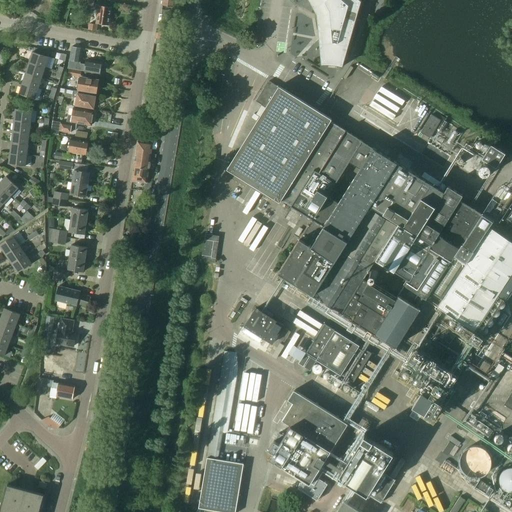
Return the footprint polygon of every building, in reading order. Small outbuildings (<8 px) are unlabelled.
[(174,0),(163,0),(163,5),(162,14),(171,16),(172,11),(174,12),(174,7),(173,7),(174,0)] [(309,0),(317,13),(321,64),(326,64),(330,64),(334,65),(339,65),(343,66),(362,1),(360,0),(309,0)] [(108,24),(111,8),(101,6),(101,5),(96,4),(95,9),(99,10),(97,23),(108,24)] [(163,45),(168,18),(162,17),(161,22),(158,22),(155,43),(163,45)] [(52,69),(55,59),(33,51),(29,61),(45,66),(52,69)] [(102,62),(87,60),(86,65),(73,62),(72,69),(100,73),(102,62)] [(42,77),(45,66),(29,61),(26,72),(42,77)] [(82,71),(69,69),(68,75),(81,77),(82,71)] [(38,88),(42,77),(26,72),(22,83),(38,88)] [(98,80),(81,77),(79,89),(96,92),(98,80)] [(332,119),(288,91),(280,86),(279,87),(269,81),(268,81),(256,101),(266,108),(227,168),(227,169),(228,169),(279,202),(280,202),(281,200),(312,219),(278,273),(314,295),(314,296),(396,347),(420,308),(399,295),(396,299),(363,278),(376,258),(409,279),(405,285),(426,298),(431,291),(442,299),(437,306),(484,337),(508,300),(507,299),(511,290),(511,241),(489,227),(494,221),(468,204),(470,202),(462,197),(463,195),(448,186),(444,192),(331,120),(332,120),(332,119)] [(35,98),(38,88),(22,83),(19,93),(35,98)] [(96,96),(78,93),(79,91),(74,90),(73,97),(77,97),(76,105),(94,108),(96,96)] [(16,108),(15,119),(31,121),(33,110),(16,108)] [(93,112),(74,108),(73,115),(68,114),(67,123),(61,122),(59,130),(71,132),(73,121),(91,124),(93,112)] [(430,138),(441,121),(431,115),(420,132),(430,138)] [(30,133),(31,121),(15,119),(13,131),(30,133)] [(28,144),(30,133),(13,131),(12,142),(28,144)] [(88,141),(71,138),(69,151),(86,154),(88,141)] [(153,142),(148,142),(138,140),(136,154),(156,157),(156,154),(151,153),(153,142)] [(27,155),(28,144),(12,142),(10,153),(27,155)] [(482,159),(496,168),(505,154),(491,145),(482,159)] [(32,156),(27,155),(10,153),(9,163),(31,166),(32,156)] [(55,153),(54,159),(81,163),(82,157),(55,153)] [(150,159),(156,160),(156,157),(136,154),(134,167),(149,169),(150,159)] [(74,163),(60,161),(59,168),(73,170),(74,163)] [(147,182),(149,169),(134,167),(131,189),(145,191),(147,182)] [(90,173),(75,170),(73,182),(88,185),(90,173)] [(19,187),(6,176),(0,182),(0,183),(12,195),(19,187)] [(43,183),(32,176),(29,182),(40,189),(43,183)] [(86,197),(88,185),(73,182),(71,195),(86,197)] [(12,195),(0,183),(0,199),(4,203),(12,195)] [(69,194),(55,192),(54,198),(68,200),(69,194)] [(486,212),(492,216),(504,198),(497,194),(486,212)] [(67,206),(68,200),(54,198),(53,204),(67,206)] [(89,210),(74,207),(71,219),(87,222),(89,210)] [(14,210),(12,212),(20,220),(21,219),(22,218),(14,210)] [(28,211),(22,218),(21,219),(25,223),(34,217),(28,211)] [(20,220),(12,212),(10,214),(18,221),(20,220)] [(85,234),(87,222),(71,219),(69,231),(85,234)] [(32,224),(22,231),(25,236),(35,229),(32,224)] [(67,231),(49,228),(49,235),(66,237),(67,231)] [(29,239),(38,233),(36,231),(27,237),(29,239)] [(38,233),(29,239),(30,241),(39,235),(38,233)] [(20,245),(13,235),(0,244),(0,245),(6,254),(20,245)] [(65,244),(66,237),(49,235),(49,241),(65,244)] [(203,261),(216,263),(220,237),(206,235),(203,261)] [(26,254),(20,245),(6,254),(12,263),(26,254)] [(86,259),(88,247),(72,245),(70,257),(86,259)] [(32,263),(26,254),(12,263),(18,272),(32,263)] [(84,272),(86,259),(70,257),(68,269),(84,272)] [(69,273),(56,266),(53,271),(66,278),(69,273)] [(80,290),(59,285),(56,300),(77,305),(77,302),(89,306),(91,297),(80,293),(80,290)] [(20,314),(5,308),(1,318),(17,324),(20,314)] [(284,326),(257,308),(245,326),(273,344),(284,326)] [(484,337),(443,310),(438,318),(478,345),(484,337)] [(55,317),(47,316),(46,325),(54,326),(55,317)] [(0,329),(13,334),(17,324),(1,318),(0,321),(0,329)] [(59,329),(57,343),(74,346),(76,332),(72,331),(74,320),(62,318),(60,329),(59,329)] [(372,353),(367,349),(362,346),(325,323),(306,353),(354,382),(372,353)] [(0,341),(9,345),(13,334),(0,329),(0,341)] [(286,329),(280,339),(285,342),(291,332),(286,329)] [(457,359),(420,335),(408,354),(455,384),(463,373),(452,366),(457,359)] [(0,353),(5,355),(9,345),(0,341),(0,353)] [(468,363),(478,347),(470,341),(459,357),(468,363)] [(115,346),(106,345),(106,351),(105,351),(102,370),(101,377),(106,378),(107,371),(112,372),(116,352),(115,352),(115,346)] [(483,366),(488,354),(477,350),(473,363),(483,366)] [(235,511),(243,465),(218,461),(236,352),(224,351),(199,510),(213,511),(235,511)] [(63,371),(63,354),(44,353),(43,371),(63,371)] [(305,354),(299,363),(303,366),(309,357),(305,354)] [(311,357),(304,367),(310,371),(316,361),(311,357)] [(492,375),(497,379),(505,367),(499,364),(492,375)] [(45,394),(48,379),(40,377),(38,393),(45,394)] [(54,381),(50,380),(49,387),(58,388),(57,396),(73,399),(76,387),(54,383),(54,381)] [(293,403),(282,420),(291,425),(279,443),(287,448),(281,457),(286,460),(282,467),(310,484),(331,451),(348,424),(295,390),(294,390),(288,400),(293,403)] [(432,406),(420,398),(410,413),(423,421),(432,406)] [(394,453),(365,435),(338,476),(381,503),(394,482),(392,485),(379,477),(394,453)] [(449,442),(443,452),(448,455),(455,445),(449,442)] [(485,464),(486,461),(485,458),(484,456),(482,452),(479,449),(475,448),(474,448),(471,448),(468,449),(464,451),(462,453),(461,456),(460,458),(460,460),(460,463),(461,465),(462,468),(463,470),(465,471),(467,472),(470,473),(472,474),(474,474),(477,473),(479,472),(481,471),(483,469),(484,466),(485,464)] [(43,457),(35,466),(39,469),(47,461),(43,457)] [(511,467),(508,466),(505,466),(503,467),(500,468),(499,470),(497,471),(496,474),(495,476),(494,479),(495,481),(495,484),(496,486),(498,488),(499,489),(502,491),(506,492),(509,492),(511,491),(511,467)] [(485,494),(490,487),(482,480),(476,488),(485,494)] [(0,511),(39,511),(45,494),(8,484),(0,511)] [(461,497),(451,511),(457,511),(465,500),(461,497)] [(361,511),(349,505),(344,501),(336,511),(361,511)]
